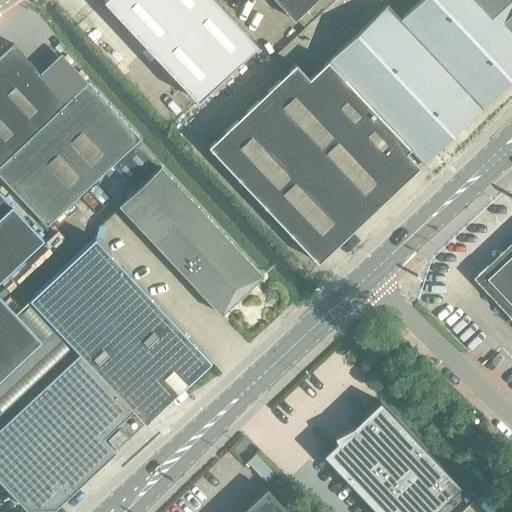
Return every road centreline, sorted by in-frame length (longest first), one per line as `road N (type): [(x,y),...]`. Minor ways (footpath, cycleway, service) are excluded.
road 1 (primary): [(119,511),(365,278)]
road 2 (unclassified): [(365,278),(511,419)]
road 3 (primary): [(365,278),(511,145)]
